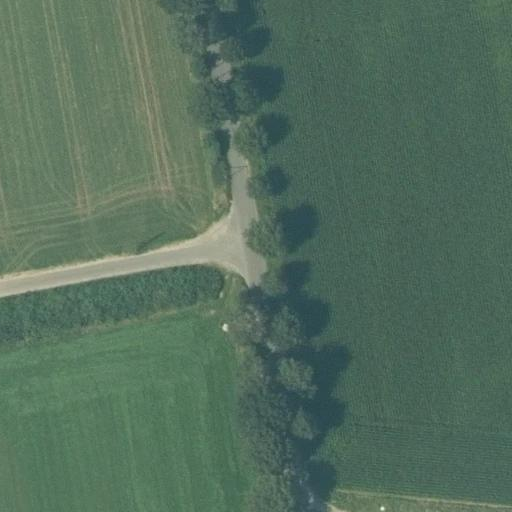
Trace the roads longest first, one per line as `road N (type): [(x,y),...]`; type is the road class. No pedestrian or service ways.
road 1 (unclassified): [(298,511),(247,242)]
road 2 (unclassified): [(247,242),(3,289)]
road 3 (unclassified): [(247,242),(206,0)]
